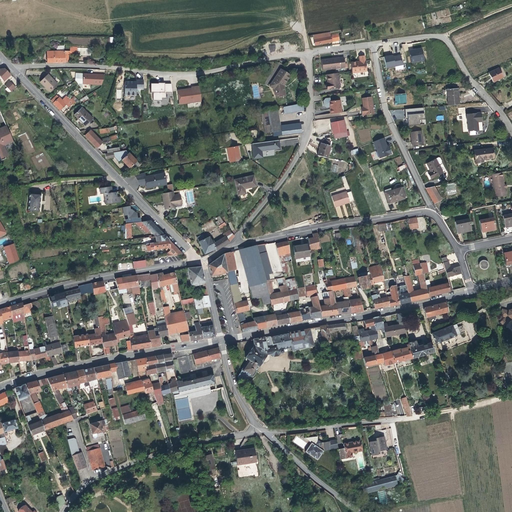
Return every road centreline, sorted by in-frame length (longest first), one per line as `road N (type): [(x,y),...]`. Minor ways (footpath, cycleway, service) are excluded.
road 1 (residential): [(10,65),(190,74),(308,54)]
road 2 (tertiary): [(202,260),(10,65)]
road 3 (tertiary): [(221,340),(471,291)]
road 4 (tertiary): [(0,388),(221,340)]
road 5 (residential): [(264,431),(108,470),(63,511)]
road 6 (residential): [(308,54),(310,120),(301,152),(235,245)]
road 7 (residential): [(0,304),(94,277),(202,260)]
road 8 (residential): [(235,245),(430,212)]
road 9 (residential): [(372,43),(441,37),(511,131)]
road 10 (residential): [(372,43),(388,117),(430,212)]
road 11 (track): [(81,511),(119,480),(156,473),(194,485),(211,511)]
road 12 (residential): [(264,431),(393,419)]
road 13 (unclassified): [(357,511),(264,431)]
